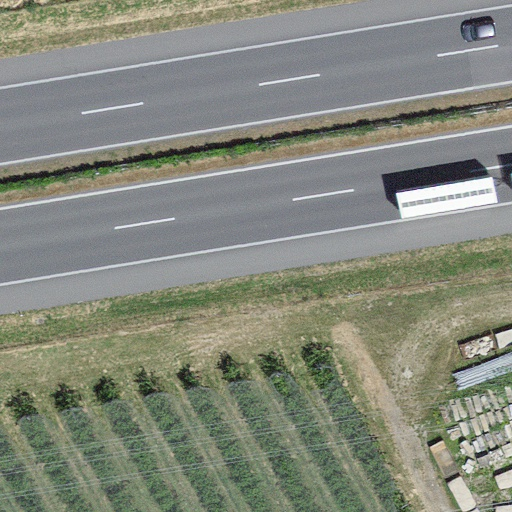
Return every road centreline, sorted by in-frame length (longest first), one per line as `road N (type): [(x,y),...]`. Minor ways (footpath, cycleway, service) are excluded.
road 1 (motorway): [(511,45),(0,127)]
road 2 (motorway): [(0,247),(511,165)]
